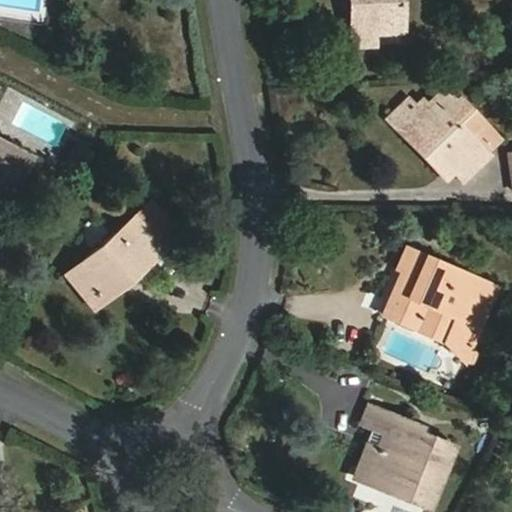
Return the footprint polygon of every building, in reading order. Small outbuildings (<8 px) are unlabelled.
[(346,0),(348,33),(374,32),(401,30),(399,0),(346,0)] [(348,33),(348,45),(374,43),(374,32),(348,33)] [(442,93),(409,125),(452,170),(461,180),(487,155),(483,151),(496,138),(458,100),(454,105),(442,93)] [(409,125),(400,133),(443,178),(452,170),(409,125)] [(0,175),(7,161),(23,169),(30,156),(0,140),(0,175)] [(7,161),(0,175),(0,191),(9,196),(23,169),(7,161)] [(93,308),(179,235),(150,202),(64,273),(93,308)] [(460,341),(474,346),(499,286),(474,275),(405,247),(395,269),(401,272),(382,315),(418,331),(421,324),(447,335),(452,323),(465,328),(460,341)] [(468,361),(474,346),(460,341),(465,328),(452,323),(447,335),(421,324),(418,331),(444,342),(468,361)] [(375,449),(365,445),(357,465),(408,485),(404,495),(428,505),(454,443),(428,433),(427,435),(414,429),(416,424),(367,405),(360,425),(381,434),(375,449)] [(408,485),(357,465),(353,475),(404,495),(408,485)]
